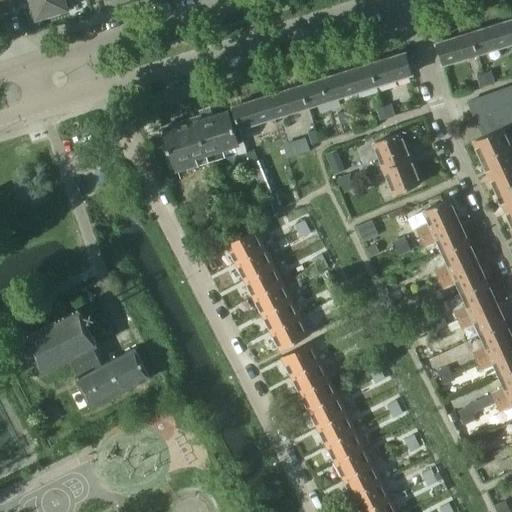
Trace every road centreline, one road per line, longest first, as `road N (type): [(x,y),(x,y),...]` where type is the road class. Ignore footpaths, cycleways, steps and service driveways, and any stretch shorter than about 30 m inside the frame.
road 1 (residential): [(317,511),(105,91)]
road 2 (tertiary): [(105,91),(389,0)]
road 3 (residential): [(401,0),(511,276)]
road 4 (tertiary): [(242,0),(88,50)]
